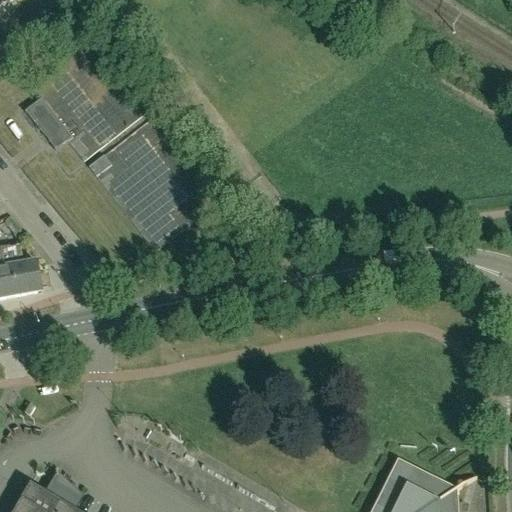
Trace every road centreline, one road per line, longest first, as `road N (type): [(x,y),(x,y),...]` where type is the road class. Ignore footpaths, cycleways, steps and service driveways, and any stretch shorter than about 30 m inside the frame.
road 1 (tertiary): [(97,319),(367,268),(455,262)]
road 2 (residential): [(84,290),(0,177)]
